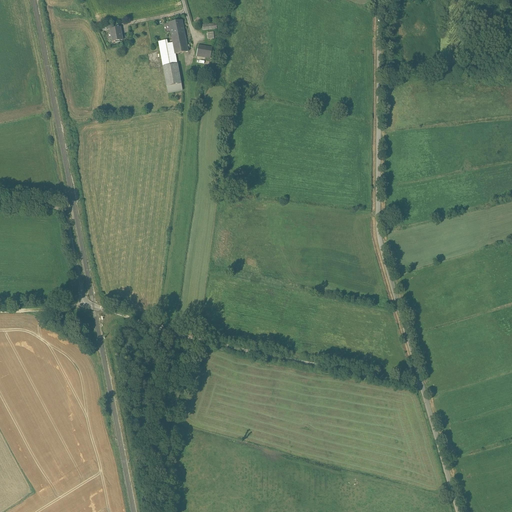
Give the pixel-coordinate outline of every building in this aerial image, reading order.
[(183,25),(170,27),(172,42),(174,53),(175,53),(188,51),(183,25)] [(113,28),(109,29),(112,42),(122,40),(119,27),(113,28)] [(166,39),(157,41),(162,65),(176,63),(175,53),(174,53),(172,42),(166,43),(166,39)] [(212,47),(198,45),(196,54),(210,56),(212,47)] [(210,58),(196,55),(194,67),(198,68),(208,69),(210,58)] [(176,63),(162,65),(165,86),(180,83),(176,63)] [(180,83),(165,86),(167,92),(181,90),(180,83)]
